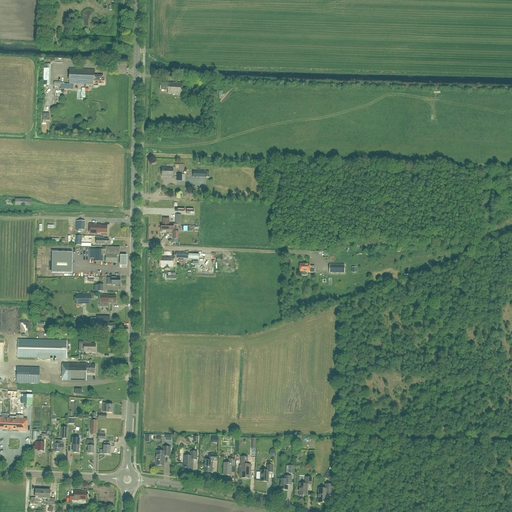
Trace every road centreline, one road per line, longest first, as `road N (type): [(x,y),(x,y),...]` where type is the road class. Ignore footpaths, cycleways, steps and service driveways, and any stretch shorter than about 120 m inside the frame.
road 1 (tertiary): [(127,472),(133,219)]
road 2 (tertiary): [(133,219),(137,0)]
road 3 (tertiary): [(294,511),(134,480)]
road 4 (tertiary): [(120,479),(0,473)]
